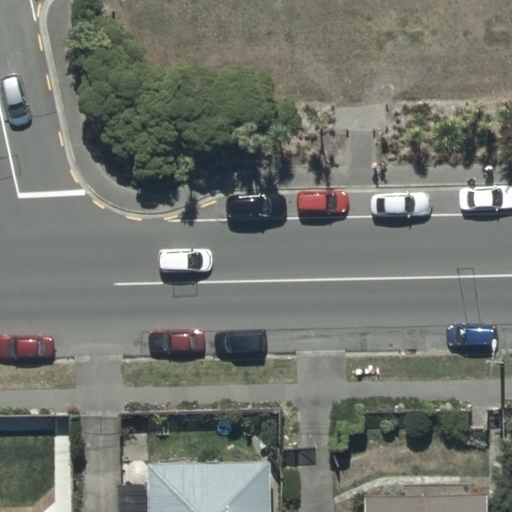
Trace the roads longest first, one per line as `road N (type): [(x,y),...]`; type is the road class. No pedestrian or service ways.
road 1 (tertiary): [(38,286),(511,275)]
road 2 (residential): [(0,112),(38,286)]
